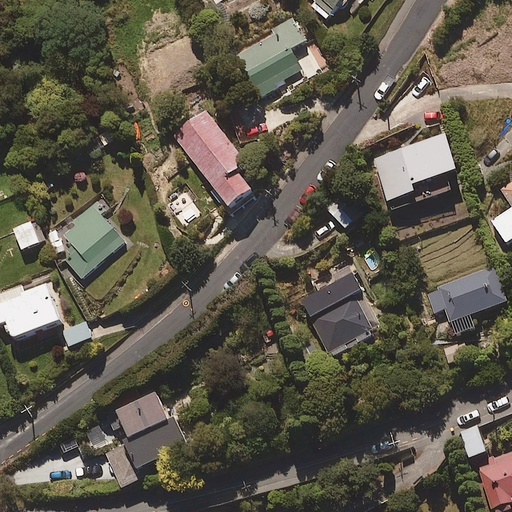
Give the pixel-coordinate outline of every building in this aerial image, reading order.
[(308,0),(326,18),(345,0),(308,0)] [(307,41),(293,19),(235,58),(261,97),(302,70),(291,52),(307,41)] [(22,42),(3,49),(11,74),(30,67),(22,42)] [(443,122),(437,95),(415,100),(421,127),(443,122)] [(246,163),(205,110),(173,135),(230,208),(252,190),(237,170),(246,163)] [(457,169),(445,133),(373,157),(388,202),(392,200),(395,210),(452,191),(446,173),(457,169)] [(511,183),(501,190),(511,206),(511,208),(492,222),(507,244),(511,240),(511,183)] [(374,204),(362,189),(333,213),(345,228),(374,204)] [(94,206),(51,243),(82,279),(125,242),(94,206)] [(43,241),(34,220),(13,229),(22,250),(43,241)] [(383,329),(349,264),(296,292),(331,357),(383,329)] [(507,301),(494,266),(427,292),(435,313),(446,309),(456,335),(475,328),(470,315),(507,301)] [(60,321),(47,284),(24,292),(22,286),(0,294),(0,324),(6,322),(12,338),(60,321)] [(92,336),(85,321),(63,331),(70,346),(92,336)] [(468,358),(464,342),(444,348),(448,363),(468,358)] [(169,418),(156,392),(77,431),(90,458),(104,451),(122,488),(145,477),(140,467),(187,444),(173,416),(169,418)] [(487,454),(478,427),(461,433),(470,460),(487,454)] [(511,452),(478,466),(496,511),(511,504),(511,452)]
